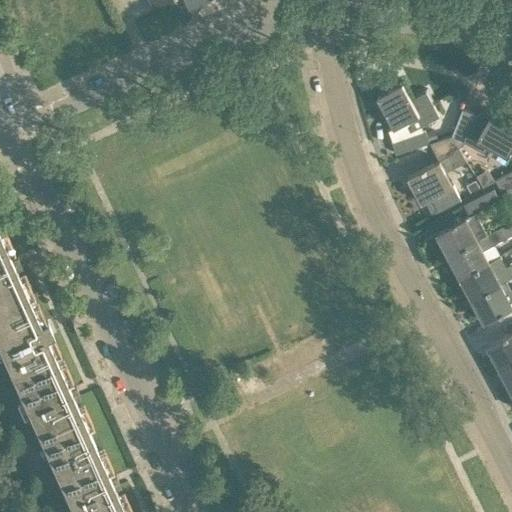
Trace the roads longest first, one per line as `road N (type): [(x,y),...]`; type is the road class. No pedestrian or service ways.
road 1 (residential): [(511,472),(368,193),(338,108),(328,16)]
road 2 (residential): [(193,511),(13,129)]
road 3 (residential): [(328,16),(239,29),(13,129)]
road 4 (residential): [(511,55),(425,23),(328,16)]
